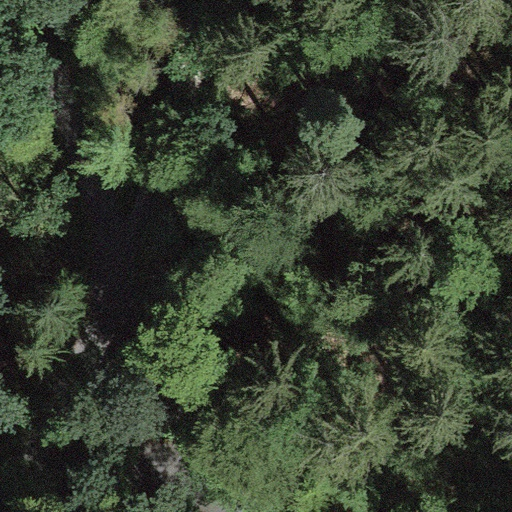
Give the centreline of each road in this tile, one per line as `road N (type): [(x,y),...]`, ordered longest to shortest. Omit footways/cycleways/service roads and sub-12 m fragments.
road 1 (track): [(18,0),(70,110),(126,265),(234,496)]
road 2 (track): [(25,498),(126,265),(189,0)]
road 3 (residential): [(251,511),(175,468),(136,465),(56,481),(11,511)]
